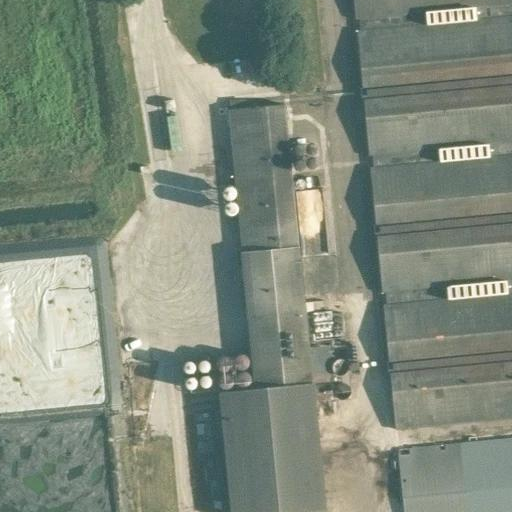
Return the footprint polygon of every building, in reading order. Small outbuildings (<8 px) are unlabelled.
[(511,0),(353,0),(356,20),(359,20),(360,29),(358,29),(369,154),(373,154),(374,168),(511,154),(511,0)] [(228,110),(255,388),(218,391),(229,511),(303,511),(324,510),(285,104),(228,110)] [(369,168),(382,293),(511,280),(511,154),(374,168),(369,168)] [(511,418),(511,280),(382,293),(395,430),(511,418)] [(399,511),(462,511),(459,443),(395,446),(399,511)]
